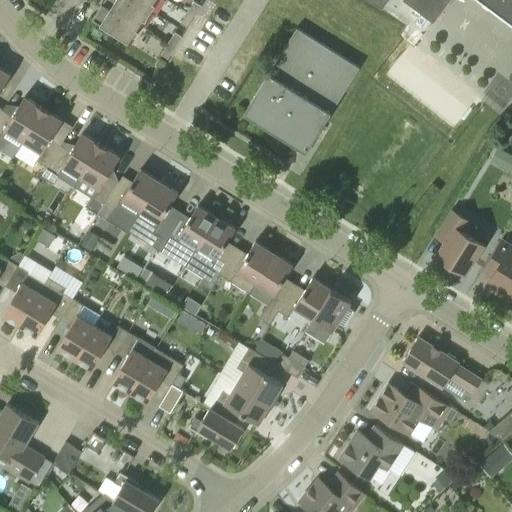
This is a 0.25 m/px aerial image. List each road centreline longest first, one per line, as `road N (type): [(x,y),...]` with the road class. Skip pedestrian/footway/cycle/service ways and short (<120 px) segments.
road 1 (residential): [(401,284),(66,77),(35,50)]
road 2 (residential): [(235,499),(0,357)]
road 3 (residential): [(235,499),(320,411),(401,284)]
road 4 (residential): [(511,352),(401,284)]
